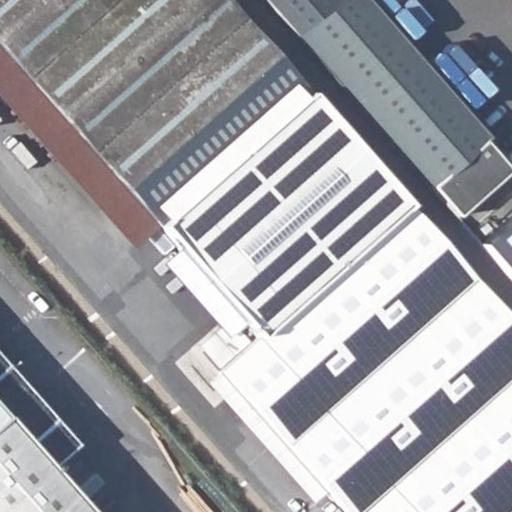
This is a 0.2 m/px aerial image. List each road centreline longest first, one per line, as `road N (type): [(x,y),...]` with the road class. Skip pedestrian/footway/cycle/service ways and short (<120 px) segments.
road 1 (unknown): [(148,328),(360,130)]
road 2 (unknown): [(309,511),(148,328)]
road 3 (unknown): [(360,130),(511,301)]
road 4 (unknown): [(148,328),(0,159)]
road 5 (unknown): [(244,0),(360,130)]
